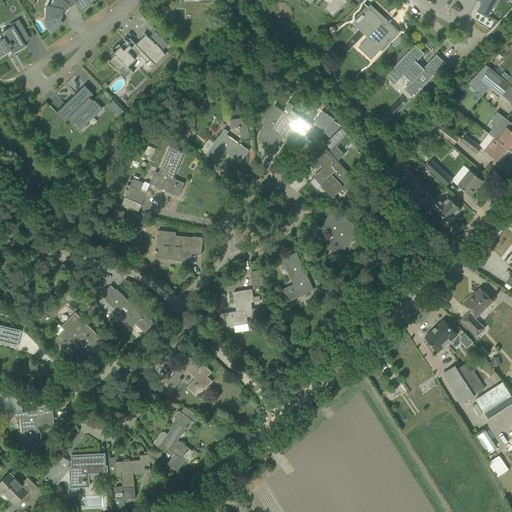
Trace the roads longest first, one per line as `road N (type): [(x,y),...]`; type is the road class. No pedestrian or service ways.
road 1 (tertiary): [(280,415),(448,260),(511,182)]
road 2 (residential): [(143,369),(144,401),(105,437),(75,416),(75,397),(112,366),(127,365)]
road 3 (residential): [(234,245),(236,206),(267,181),(279,184),(298,216),(269,248),(246,252)]
road 4 (residential): [(174,308),(141,279),(0,236)]
road 5 (tertiary): [(171,511),(280,415)]
road 6 (residential): [(280,415),(188,323)]
